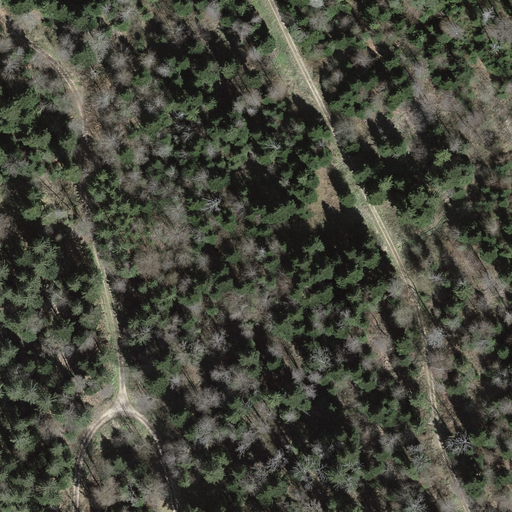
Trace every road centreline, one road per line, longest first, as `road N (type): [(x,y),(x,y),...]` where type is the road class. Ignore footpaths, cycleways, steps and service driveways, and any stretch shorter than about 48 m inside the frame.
road 1 (track): [(266,0),(408,296),(434,423),(468,511)]
road 2 (track): [(0,13),(80,88),(91,123),(70,170),(72,207),(107,290),(124,410)]
road 3 (track): [(174,511),(161,445),(131,409),(107,415),(86,444),(76,511)]
